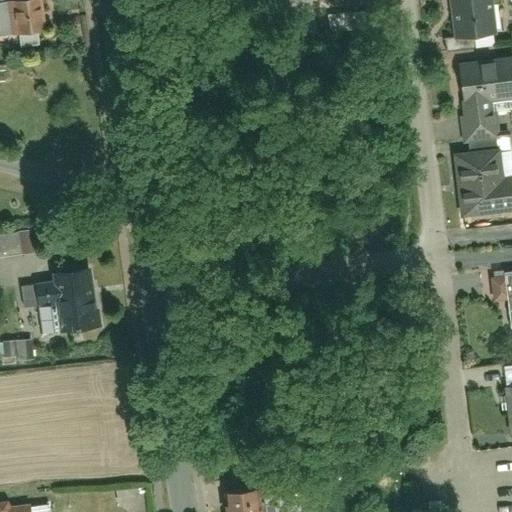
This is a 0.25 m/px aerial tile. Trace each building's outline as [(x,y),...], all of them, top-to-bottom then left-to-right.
[(0,0),(0,27),(35,21),(31,0),(0,0)] [(484,15),(482,0),(437,0),(440,20),(484,15)] [(483,86),(511,83),(511,57),(510,37),(438,45),(447,126),(487,121),(483,86)] [(449,201),(511,197),(511,165),(511,160),(494,160),(493,138),(446,140),(449,201)] [(511,250),(493,253),(502,316),(511,314),(511,250)] [(38,316),(88,306),(77,251),(27,261),(38,316)] [(29,339),(2,340),(3,356),(29,354),(29,339)] [(484,375),(492,430),(511,426),(511,347),(496,350),(499,372),(484,375)] [(263,511),(260,486),(227,490),(229,511),(263,511)] [(0,511),(23,511),(21,491),(0,492),(0,511)]
